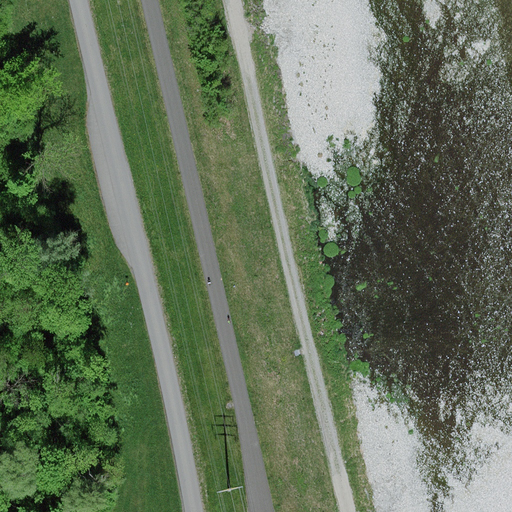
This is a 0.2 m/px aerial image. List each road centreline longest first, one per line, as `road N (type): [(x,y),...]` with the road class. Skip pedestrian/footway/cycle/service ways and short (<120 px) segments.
road 1 (track): [(148,0),(266,511)]
road 2 (track): [(229,0),(346,511)]
